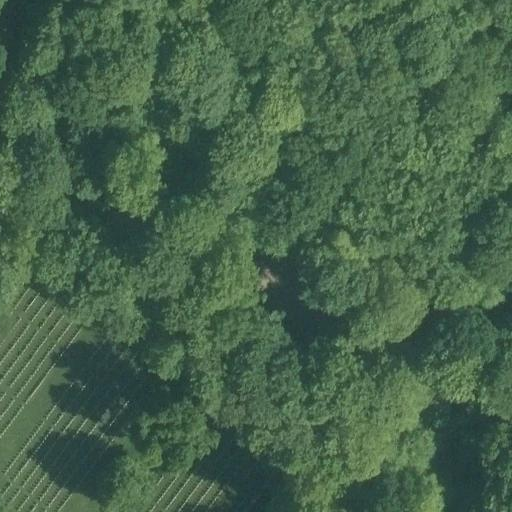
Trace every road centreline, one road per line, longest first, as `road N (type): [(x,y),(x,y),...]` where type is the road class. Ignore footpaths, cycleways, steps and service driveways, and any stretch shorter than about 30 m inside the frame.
road 1 (track): [(511,360),(18,174)]
road 2 (track): [(374,308),(431,387),(471,470),(474,511)]
